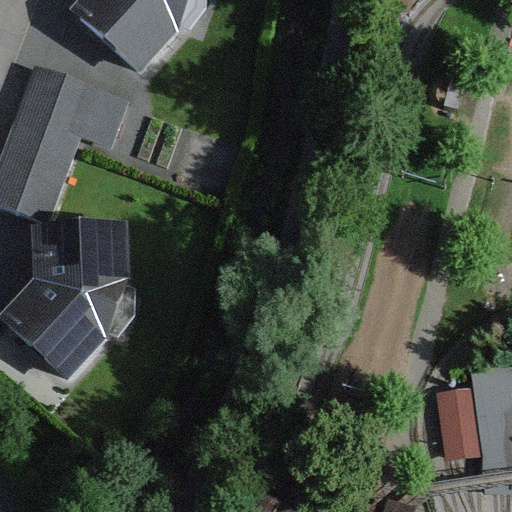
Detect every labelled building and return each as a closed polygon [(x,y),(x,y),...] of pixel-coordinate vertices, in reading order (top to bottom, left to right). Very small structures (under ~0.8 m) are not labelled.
[(93,0),(75,19),(143,85),(189,38),(203,0),(93,0)] [(94,94),(39,74),(18,129),(74,149),(94,94)] [(65,170),(10,150),(0,177),(0,205),(46,222),(65,170)] [(34,232),(37,288),(2,323),(70,389),(116,342),(134,297),(131,228),(34,232)] [(511,463),(511,367),(481,368),(485,465),(511,463)] [(470,390),(436,394),(444,462),(479,457),(470,390)]
